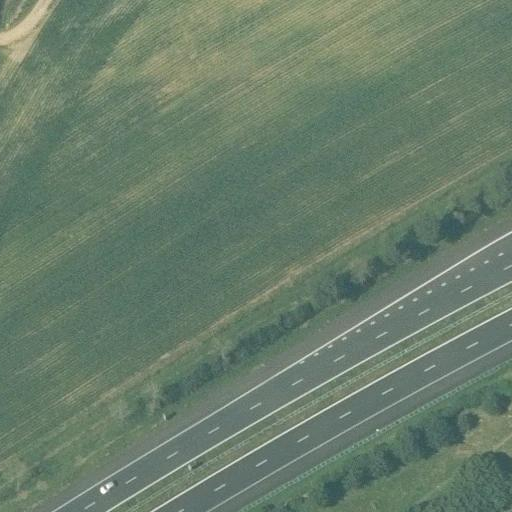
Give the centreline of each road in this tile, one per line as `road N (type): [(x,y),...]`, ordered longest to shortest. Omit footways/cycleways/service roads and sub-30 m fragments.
road 1 (motorway): [(511,269),(346,356),(83,511)]
road 2 (motorway): [(185,511),(511,328)]
